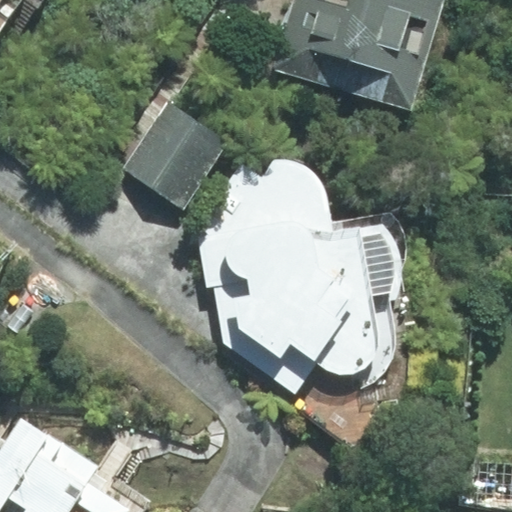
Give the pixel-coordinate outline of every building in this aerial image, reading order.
[(288,0),(270,68),(399,104),(428,0),(288,0)] [(161,105),(114,174),(168,210),(215,141),(161,105)] [(277,151),(274,150),(272,150),(268,152),(263,153),(259,155),(255,157),(251,160),(247,162),(243,165),(239,167),(235,170),(231,173),(228,176),(225,180),(221,183),(218,187),(215,190),(212,194),(210,198),(207,202),(205,206),(203,210),(201,215),(199,219),(197,223),(196,228),(195,232),(193,237),(193,242),(192,246),(191,251),(191,256),(191,260),(191,265),(191,270),(191,274),(192,279),(213,268),(230,291),(200,311),(284,394),(300,368),(339,374),(339,388),(343,384),(347,381),(350,377),(353,373),(357,369),(360,365),(363,361),(365,357),(368,353),(370,349),(373,344),(375,340),(377,335),(379,330),(380,326),(382,321),(383,316),(384,311),(385,306),(386,301),(386,296),(387,291),(387,286),(387,281),(387,276),(387,271),(386,266),(386,261),(385,256),(384,251),(383,247),(382,242),(380,237),(378,232),(377,228),(319,228),(319,227),(318,224),(318,221),(318,218),(318,214),(317,211),(316,208),(316,205),(315,202),(314,199),(313,196),(311,193),(310,190),(309,187),(307,184),(306,181),(304,178),(302,176),(300,173),(298,171),(296,168),(294,166),(292,163),(290,161),(287,159),(285,157),(282,155),(280,153),(277,151)] [(93,463),(11,413),(0,431),(0,511),(107,511),(113,504),(80,484),(93,463)] [(507,511),(509,461),(468,460),(467,511),(444,511),(443,511),(507,511)]
